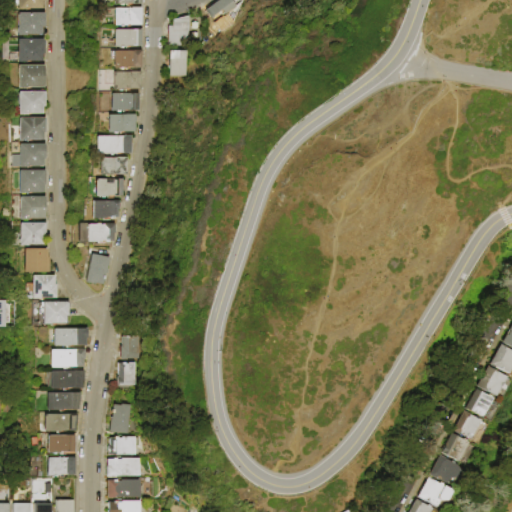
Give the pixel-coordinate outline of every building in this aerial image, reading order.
[(16,0),(43,0),(43,1),(41,1),(41,9),(16,9),(16,0)] [(204,12),(219,0),(229,0),(237,9),(217,24),(213,19),(210,20),(204,12)] [(111,10),(139,9),(140,27),(111,27),(111,10)] [(16,13),(43,13),(43,28),(41,28),(41,35),(16,35),(16,13)] [(187,46),(167,46),(167,27),(172,27),(172,21),(188,16),(187,46)] [(111,31),(140,30),(140,48),(111,48),(111,31)] [(16,39),(43,39),(43,54),(41,54),(41,62),(16,62),(16,39)] [(167,51),(186,51),(186,78),(167,77),(167,51)] [(111,53),(129,53),(129,52),(139,52),(139,69),(111,69),(111,53)] [(16,65),(43,65),(43,88),(16,88),(16,65)] [(111,73),(138,73),(139,91),(111,91),(111,73)] [(16,92),(42,92),(42,106),(41,106),(41,114),(16,114),(16,92)] [(109,95),(136,95),(136,111),(130,111),(130,112),(109,112),(109,95)] [(105,116),(133,116),(133,133),(105,134),(105,116)] [(16,118),(43,118),(43,133),(41,133),(41,140),(16,140),(16,118)] [(93,138),(129,137),(129,155),(110,155),(110,156),(107,156),(107,155),(93,155),(93,138)] [(16,144),(43,144),(43,159),(42,159),(42,166),(16,166),(16,144)] [(97,159),(125,159),(125,176),(97,177),(97,159)] [(16,170),(43,170),(43,185),(41,185),(41,193),(16,193),(16,170)] [(92,181),(121,180),(121,198),(92,198),(92,181)] [(17,197),(43,197),(43,220),(17,220),(17,197)] [(90,202),(118,202),(118,211),(116,211),(116,219),(112,219),(112,220),(109,220),(109,218),(104,219),(104,220),(90,220),(90,202)] [(16,223),(43,223),(43,245),(16,245),(16,223)] [(84,226),(113,226),(113,235),(111,235),(111,243),(84,243),(84,226)] [(21,249),(45,249),(45,258),(46,258),(46,272),(21,272),(21,249)] [(89,255),(108,259),(104,275),(103,275),(101,286),(84,283),(89,255)] [(29,275),(52,275),(52,285),(54,285),(54,299),(29,299),(29,275)] [(40,302),(67,302),(67,316),(65,316),(65,325),(40,325),(40,302)] [(511,347),(501,341),(511,322),(511,347)] [(51,329),(85,329),(85,338),(84,338),(84,346),(51,346),(51,329)] [(139,336),(140,359),(121,359),(120,347),(122,347),(122,337),(128,337),(128,336),(139,336)] [(500,344),(511,351),(511,374),(507,372),(507,373),(489,363),(500,344)] [(48,350),(82,350),(82,360),(81,360),(81,367),(48,367),(48,350)] [(135,363),(135,386),(122,385),(122,386),(116,386),(116,377),(118,377),(118,364),(122,364),(122,363),(125,363),(125,364),(128,364),(128,363),(135,363)] [(488,365),(494,368),(493,369),(505,376),(495,395),(483,388),(482,389),(476,385),(488,365)] [(47,372),(82,371),(82,381),(80,381),(80,388),(47,389),(47,372)] [(476,388),(492,397),(481,416),(465,407),(476,388)] [(43,393),(77,392),(77,402),(76,402),(76,409),(43,410),(43,393)] [(126,434),(108,432),(111,404),(128,405),(126,434)] [(464,410),(470,413),(469,414),(480,419),(469,438),(459,432),(459,433),(453,430),(464,410)] [(40,414),(74,414),(74,424),(73,424),(73,431),(40,431),(40,414)] [(441,451),(451,432),(467,441),(457,460),(450,456),(449,456),(441,451)] [(44,435),(72,435),(72,453),(44,453),(44,435)] [(107,455),(107,446),(109,446),(109,438),(113,438),(113,437),(116,437),(116,438),(120,438),(120,437),(135,437),(135,454),(107,455)] [(439,454),(455,463),(459,470),(455,477),(448,477),(445,482),(435,477),(429,474),(439,454)] [(44,458),(73,457),(73,475),(44,476),(44,458)] [(105,477),(105,459),(111,459),(111,458),(115,458),(115,459),(120,459),(120,458),(139,458),(139,476),(114,476),(114,477),(105,477)] [(427,476),(450,489),(444,500),(438,500),(435,506),(416,496),(427,476)] [(106,480),(138,479),(139,497),(106,497),(106,480)] [(407,511),(415,498),(431,507),(428,511),(407,511)] [(53,511),(53,500),(71,500),(71,511),(53,511)] [(106,511),(107,502),(112,502),(112,501),(115,501),(115,502),(120,502),(120,501),(139,501),(139,511),(106,511)] [(8,511),(26,511),(27,503),(8,503),(8,511)] [(48,511),(48,503),(31,503),(30,511),(48,511)]
